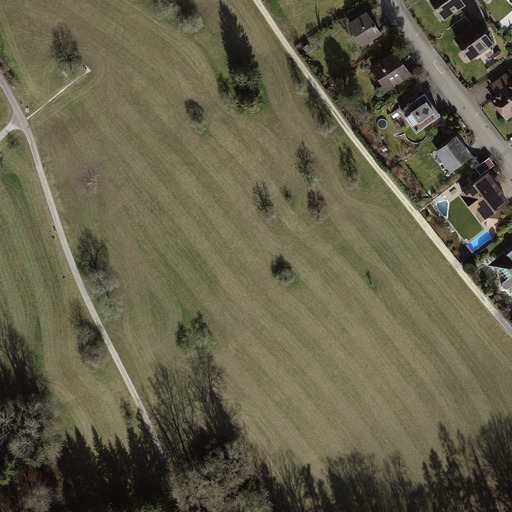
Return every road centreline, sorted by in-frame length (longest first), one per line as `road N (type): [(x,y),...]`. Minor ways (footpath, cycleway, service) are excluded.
road 1 (track): [(0,79),(30,137),(81,289),(182,511)]
road 2 (track): [(511,332),(376,165),(257,0)]
road 3 (residential): [(511,166),(386,0)]
